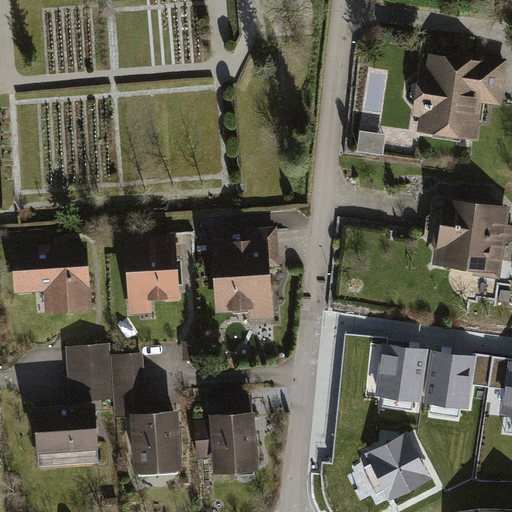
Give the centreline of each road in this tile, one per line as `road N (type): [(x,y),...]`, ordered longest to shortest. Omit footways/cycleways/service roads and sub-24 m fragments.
road 1 (residential): [(300,511),(348,0)]
road 2 (unknown): [(345,26),(452,28),(511,41)]
